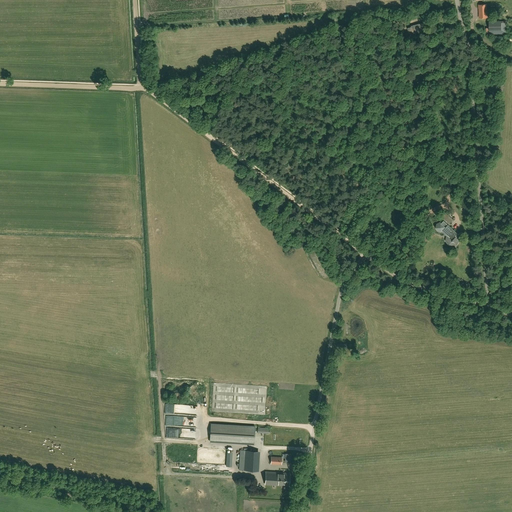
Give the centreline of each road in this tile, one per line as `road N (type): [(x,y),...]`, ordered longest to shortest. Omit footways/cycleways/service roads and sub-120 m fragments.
road 1 (unclassified): [(488,307),(457,0)]
road 2 (track): [(140,88),(365,255)]
road 3 (unclassified): [(302,511),(340,294),(365,255)]
road 4 (track): [(0,83),(140,88)]
road 5 (unclassified): [(488,307),(409,283),(365,255)]
